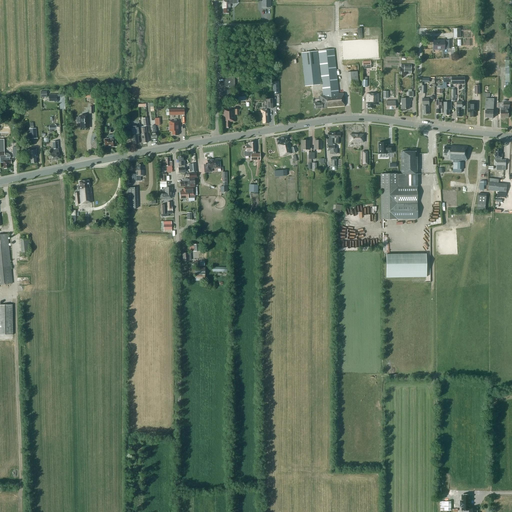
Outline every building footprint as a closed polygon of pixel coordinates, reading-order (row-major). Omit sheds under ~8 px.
[(223,8),(223,13),(229,13),(229,8),(230,8),(230,3),(233,3),(233,0),(223,0),(224,0),(224,4),(221,3),(222,8),(223,8)] [(450,48),(450,41),(446,41),(443,41),(443,40),(439,40),(439,41),(432,42),(433,49),(439,49),(439,50),(444,50),(444,48),(446,48),(450,48)] [(314,103),(315,109),(322,108),(322,109),(326,108),(327,108),(344,107),(343,93),(338,94),(333,49),(318,51),(321,82),(320,82),(317,51),(301,53),(305,86),(321,85),(322,95),(320,95),(320,102),(314,103)] [(403,73),(411,74),(411,65),(402,65),(402,69),(403,69),(403,73)] [(359,85),(358,71),(349,72),(349,86),(359,85)] [(224,87),(232,87),(235,87),(234,76),(224,77),(224,87)] [(402,110),(402,111),(405,111),(406,110),(405,109),(409,109),(409,103),(410,103),(410,98),(409,98),(413,97),(413,92),(407,92),(407,98),(401,98),(401,109),(402,109),(402,110)] [(58,102),(57,94),(49,94),(49,101),(54,101),(54,102),(58,102)] [(366,109),(373,109),(373,105),(378,105),(378,94),(366,94),(366,102),(367,102),(366,109)] [(485,118),(493,118),(494,111),(493,111),(494,99),(486,98),(485,109),(486,109),(486,110),(485,118)] [(386,101),(386,109),(395,109),(395,101),(386,101)] [(510,107),(510,103),(503,103),(503,107),(505,107),(505,108),(501,108),(501,118),(505,118),(509,118),(509,110),(507,110),(507,107),(510,107)] [(231,109),(222,109),(222,122),(225,122),(225,128),(230,128),(230,122),(235,122),(235,115),(238,115),(238,110),(231,110),(231,109)] [(261,114),(261,119),(262,119),(263,123),(269,123),(268,110),(266,110),(264,110),(260,110),(261,114)] [(80,116),(80,128),(89,128),(89,116),(80,116)] [(172,131),(172,136),(177,136),(177,131),(178,131),(178,122),(169,122),(169,128),(168,128),(168,130),(169,130),(169,131),(172,131)] [(337,148),(334,148),(334,145),(332,145),(332,138),(335,138),(335,143),(339,143),(340,133),(327,133),(327,146),(328,146),(328,151),(329,151),(329,155),(337,154),(337,148)] [(349,134),(349,143),(363,142),(363,134),(349,134)] [(114,138),(113,135),(109,136),(109,139),(104,140),(105,147),(111,146),(111,147),(116,147),(115,138),(114,138)] [(276,139),(280,156),(296,152),(295,146),(291,147),(289,141),(288,141),(287,136),(276,139)] [(58,151),(58,149),(58,141),(52,142),(53,151),(50,152),(51,161),(60,159),(58,151)] [(246,151),(245,151),(244,152),(244,155),(245,156),(248,156),(250,154),(251,154),(251,160),(260,161),(260,153),(255,153),(255,151),(255,142),(249,142),(249,145),(246,145),(246,151)] [(393,152),(393,146),(388,146),(388,147),(386,146),(386,143),(378,143),(379,154),(387,154),(387,153),(393,152)] [(444,153),(444,156),(447,156),(447,159),(453,160),(453,169),(462,169),(463,169),(463,160),(467,160),(467,146),(451,146),(451,147),(445,146),(444,153)] [(37,157),(37,149),(28,150),(29,159),(30,159),(31,163),(37,163),(36,157),(37,157)] [(494,165),(503,165),(503,170),(506,170),(506,160),(502,160),(502,158),(502,154),(501,154),(501,150),(496,149),(495,155),(494,155),(494,158),(495,158),(495,160),(494,159),(494,165)] [(4,153),(4,151),(0,151),(0,160),(0,163),(3,163),(4,169),(9,168),(9,164),(12,164),(11,160),(9,160),(9,157),(10,157),(10,156),(10,155),(9,154),(8,154),(6,153),(5,153),(4,153)] [(380,174),(381,219),(397,219),(417,219),(417,152),(401,152),(401,174),(397,174),(380,174)] [(183,156),(178,157),(179,173),(185,173),(187,173),(187,167),(185,167),(184,160),(183,160),(183,156)] [(165,158),(165,162),(163,162),(163,166),(167,166),(167,171),(167,172),(172,172),(171,162),(170,162),(169,158),(165,158)] [(207,160),(208,166),(204,166),(205,173),(212,172),(211,168),(220,168),(219,159),(207,160)] [(136,174),(132,175),(132,181),(140,181),(140,176),(144,176),(144,167),(142,167),(142,165),(137,165),(137,167),(136,167),(136,174)] [(490,181),(489,189),(507,191),(507,183),(499,182),(499,179),(490,178),(490,181)] [(78,192),(74,193),(75,204),(92,202),(90,187),(89,187),(88,180),(79,181),(79,185),(77,185),(78,192)] [(160,198),(160,199),(165,198),(171,198),(172,198),(172,195),(172,187),(165,187),(165,189),(165,193),(160,193),(160,194),(160,198)] [(127,188),(128,209),(138,208),(137,188),(127,188)] [(194,198),(193,188),(183,188),(183,191),(180,191),(180,199),(194,198)] [(479,209),(487,209),(488,193),(479,193),(479,209)] [(165,205),(161,205),(161,217),(168,217),(168,214),(168,213),(167,210),(172,210),(172,202),(167,202),(167,206),(165,206),(165,205)] [(163,222),(161,222),(161,225),(161,230),(164,230),(164,232),(171,232),(171,230),(171,225),(163,225),(163,222)] [(0,234),(0,284),(12,284),(7,234),(0,234)] [(20,239),(22,252),(29,252),(28,238),(20,239)] [(182,253),(182,262),(189,261),(188,260),(191,260),(190,253),(188,253),(182,253)] [(426,254),(386,255),(386,278),(426,277),(426,254)] [(194,281),(204,281),(205,268),(195,268),(194,281)] [(0,335),(13,335),(13,305),(0,305),(0,335)] [(476,511),(477,508),(470,508),(470,495),(462,495),(462,511),(469,511),(476,511)] [(440,511),(451,511),(451,501),(440,501),(440,511)]
